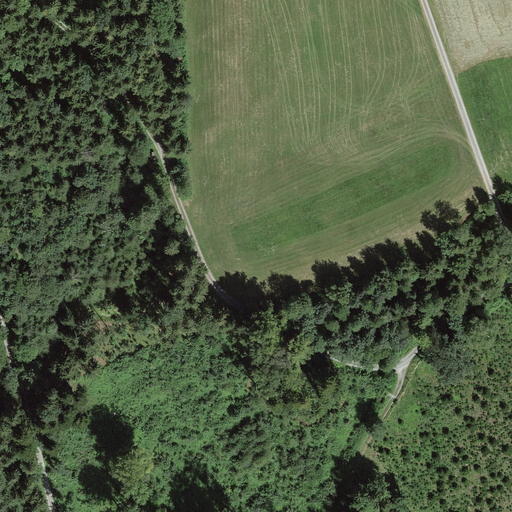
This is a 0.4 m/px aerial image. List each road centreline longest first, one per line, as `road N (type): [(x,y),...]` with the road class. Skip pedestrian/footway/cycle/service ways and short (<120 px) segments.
road 1 (track): [(511,287),(491,292),(435,334),(403,369),(296,337),(223,295),(157,139),(31,0)]
road 2 (track): [(511,235),(425,0)]
road 3 (track): [(0,330),(45,511)]
road 4 (track): [(403,369),(399,393),(335,511)]
